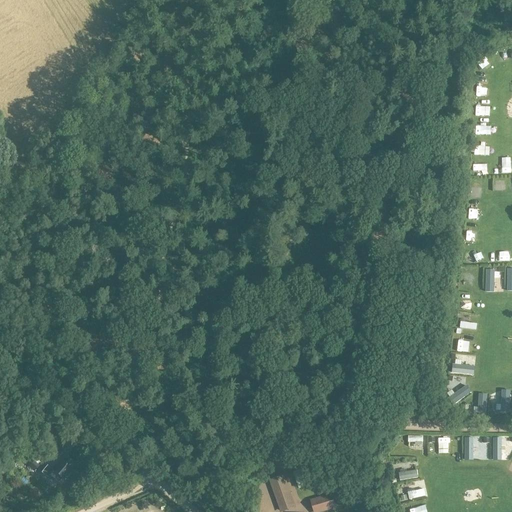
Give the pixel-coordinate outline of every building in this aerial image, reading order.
[(495,190),(504,190),(504,179),(494,180),(495,190)] [(470,188),(470,198),(483,198),(483,188),(470,188)] [(468,208),(467,222),(478,222),(479,209),(468,208)] [(475,243),(475,231),(465,231),(465,242),(475,243)] [(495,272),(493,272),(493,271),(485,271),(485,289),(493,289),(493,279),(495,279),(495,272)] [(472,309),(473,301),(458,300),(458,309),(472,309)] [(461,320),(460,329),(476,331),(477,325),(466,323),(467,321),(461,320)] [(453,364),(452,373),(473,375),(474,366),(453,364)] [(449,397),(453,404),(472,391),(467,385),(449,397)] [(452,452),(463,452),(463,437),(452,437),(452,452)] [(449,439),(438,439),(438,451),(449,450),(449,439)] [(33,455),(23,446),(15,456),(16,457),(14,460),(19,465),(22,462),(25,465),(33,455)] [(53,471),(49,476),(60,485),(64,480),(72,470),(71,470),(75,466),(66,458),(62,462),(62,461),(53,471)] [(29,467),(37,475),(42,469),(34,462),(29,467)] [(301,471),(293,474),(299,491),(307,488),(301,471)] [(414,472),(405,473),(404,471),(397,472),(398,480),(415,478),(414,472)] [(286,488),(283,478),(271,482),(275,492),(286,488)] [(294,486),(288,487),(291,499),(297,498),(294,486)] [(286,488),(275,492),(278,503),(290,499),(286,488)] [(311,500),(312,503),(314,511),(322,511),(335,508),(334,502),(340,500),(337,489),(325,493),(326,496),(311,500)] [(424,490),(415,491),(414,489),(407,491),(408,500),(425,497),(424,490)] [(282,511),(293,508),(290,499),(278,503),(281,511),(282,511)]
